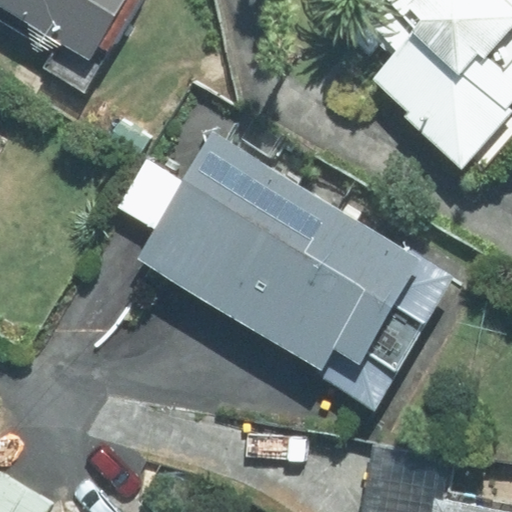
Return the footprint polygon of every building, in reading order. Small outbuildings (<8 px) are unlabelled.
[(141,0),(13,0),(108,56),(141,0)] [(421,111),(483,165),(511,131),(511,0),(388,0),(359,34),(379,52),(390,39),(406,54),(387,76),(423,108),(421,111)] [(471,271),(224,127),(149,254),(328,359),(324,367),(391,406),(471,271)] [(397,418),(375,405),(362,427),(384,440),(397,418)] [(0,511),(53,511),(60,501),(10,472),(0,488),(0,511)] [(511,511),(511,504),(446,495),(442,511),(511,511)]
